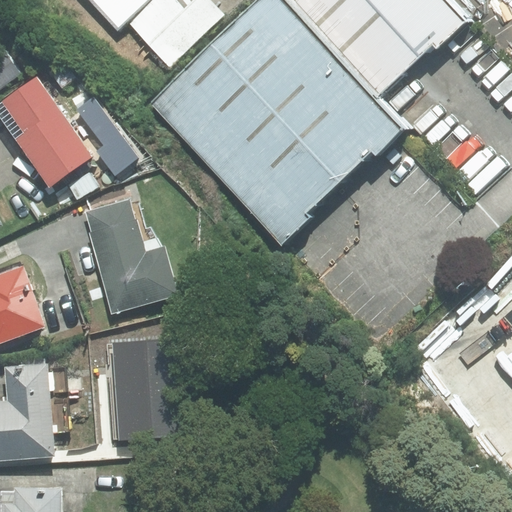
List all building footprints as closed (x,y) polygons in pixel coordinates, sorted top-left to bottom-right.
[(128,0),(80,0),(102,24),(128,0)] [(363,96),(274,0),(257,0),(144,103),(227,195),(272,244),(395,132),(363,96)] [(432,0),(274,0),(363,96),(449,18),(432,0)] [(0,87),(20,74),(4,51),(0,53),(0,87)] [(0,103),(0,115),(50,186),(91,157),(36,78),(0,103)] [(105,145),(98,151),(115,174),(138,157),(93,98),(78,110),(105,145)] [(168,298),(178,295),(173,277),(165,247),(146,253),(136,219),(134,219),(129,200),(86,212),(91,230),(88,231),(111,314),(168,298)] [(0,342),(45,327),(24,268),(0,276),(0,342)] [(180,343),(115,346),(120,440),(185,436),(180,343)] [(47,366),(7,369),(10,402),(0,402),(0,459),(54,455),(47,366)] [(0,511),(59,511),(59,493),(0,491),(0,511)]
